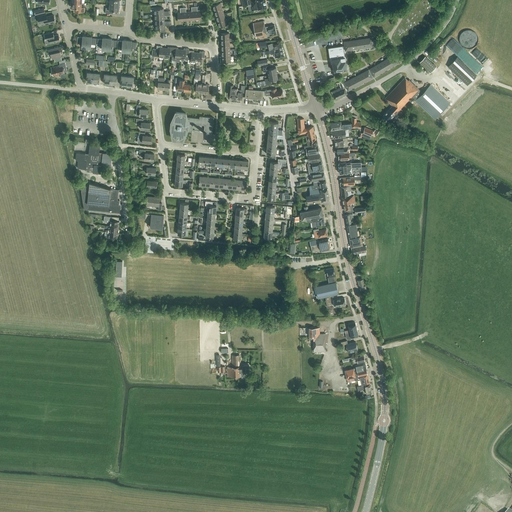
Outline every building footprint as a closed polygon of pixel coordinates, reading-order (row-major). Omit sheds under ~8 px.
[(251,5),(252,10),(258,9),(258,10),(267,8),(264,0),(256,0),(256,1),(251,2),(251,5)] [(85,7),(81,6),(81,3),(70,2),(71,2),(71,6),(72,6),(72,8),(74,8),(74,11),(84,11),(85,7)] [(212,5),(214,11),(222,8),(220,3),(212,5)] [(105,7),(105,13),(112,13),(113,10),(118,11),(119,10),(120,6),(120,5),(109,5),(109,8),(105,7)] [(224,14),(222,8),(214,11),(215,16),(224,14)] [(39,23),(45,21),(45,25),(55,22),(53,15),(47,17),(46,14),(37,16),(39,23)] [(225,26),(227,25),(225,19),(217,22),(219,27),(225,26)] [(264,21),(253,23),(256,38),(267,36),(265,27),(264,21)] [(170,23),(155,24),(155,30),(159,29),(159,33),(165,32),(165,26),(170,25),(170,23)] [(265,27),(267,36),(268,36),(273,35),(273,37),(276,36),(276,34),(274,25),(265,27)] [(460,35),(459,38),(460,42),(462,45),(465,47),(468,47),(471,47),(474,45),(475,45),(477,42),(478,38),(477,35),(475,31),(472,29),(468,29),(465,30),(462,32),(460,35)] [(51,36),(50,33),(44,35),(45,40),(49,39),(50,43),(60,41),(58,35),(51,36)] [(77,37),(77,43),(80,43),(80,44),(80,45),(80,46),(81,46),(86,47),(87,36),(82,36),(82,37),(77,37)] [(86,47),(91,47),(95,47),(95,45),(96,45),(96,39),(91,38),(92,37),(87,36),(86,47)] [(364,39),(366,48),(373,46),(372,40),(372,37),(364,39)] [(101,48),(106,49),(107,38),(102,38),(102,39),(97,39),(97,45),(100,45),(100,48),(101,48)] [(113,47),(113,46),(116,47),(116,40),(111,40),(112,39),(107,38),(106,49),(111,49),(112,49),(112,48),(113,48),(113,47)] [(358,40),(359,49),(366,48),(364,39),(358,40)] [(117,47),(120,47),(120,50),(121,50),(126,51),(127,40),(122,40),(122,41),(117,41),(117,47)] [(133,49),(133,48),(136,49),(136,42),(131,42),(132,41),(127,40),(126,51),(131,51),(132,51),(132,50),(133,50),(133,49)] [(359,49),(358,40),(351,41),(352,50),(359,49)] [(344,42),(345,51),(352,50),(351,41),(344,42)] [(162,46),(157,45),(156,49),(152,49),(152,56),(159,57),(158,57),(164,58),(165,48),(162,47),(162,46)] [(169,56),(172,56),(173,47),(168,46),(168,48),(165,48),(164,58),(169,58),(169,56)] [(329,54),(332,59),(332,61),(332,64),(334,72),(335,73),(339,72),(339,70),(346,69),(343,46),(328,48),(329,54)] [(52,59),(54,59),(55,62),(62,60),(61,57),(60,51),(62,50),(61,47),(47,50),(48,54),(50,53),(52,59)] [(173,47),(172,56),(172,60),(179,62),(180,59),(181,49),(178,49),(178,47),(173,47)] [(265,54),(270,53),(271,54),(274,54),(275,58),(284,56),(282,47),(273,49),(270,50),(265,51),(265,54)] [(181,49),(180,59),(185,60),(188,61),(188,59),(189,50),(189,49),(184,48),(184,50),(181,49)] [(190,62),(196,62),(197,52),(194,52),(194,51),(189,50),(188,59),(191,60),(190,62)] [(197,52),(196,62),(201,63),(201,57),(204,57),(205,52),(200,51),(199,53),(197,52)] [(393,55),(387,58),(392,66),(398,63),(393,55)] [(425,56),(419,62),(430,72),(436,67),(425,56)] [(476,75),(457,57),(448,66),(467,85),(476,75)] [(387,58),(381,62),(386,70),(392,66),(387,58)] [(50,72),(51,72),(51,73),(51,74),(52,73),(53,76),(60,74),(60,77),(64,78),(65,77),(65,76),(66,75),(66,74),(67,73),(67,72),(67,71),(67,70),(67,69),(65,62),(65,63),(59,64),(60,67),(59,67),(58,66),(51,68),(51,69),(51,70),(51,71),(50,71),(50,72)] [(381,62),(375,65),(380,73),(386,70),(381,62)] [(374,77),(380,73),(375,65),(369,69),(374,77)] [(267,71),(268,75),(277,73),(276,67),(269,69),(268,66),(262,67),(263,72),(267,71)] [(253,70),(246,71),(247,77),(250,76),(251,78),(254,78),(253,70)] [(369,70),(362,73),(366,81),(373,78),(369,70)] [(265,79),(265,81),(266,84),(271,83),(271,81),(278,79),(277,73),(268,75),(269,78),(265,79)] [(362,73),(356,76),(360,84),(366,81),(362,73)] [(356,76),(350,79),(354,87),(360,84),(356,76)] [(201,93),(202,84),(198,83),(198,78),(194,78),(193,85),(196,85),(195,92),(201,93)] [(405,78),(386,97),(385,99),(392,106),(383,116),(388,121),(394,114),(395,115),(399,111),(398,111),(412,96),(435,118),(449,104),(430,85),(422,93),(409,80),(408,81),(405,78)] [(348,91),(354,87),(350,79),(344,83),(348,91)] [(341,87),(338,89),(341,96),(347,94),(345,88),(344,88),(342,84),(340,85),(341,87)] [(237,90),(238,88),(233,88),(233,85),(228,85),(227,95),(232,95),(231,99),(237,100),(237,90)] [(241,90),(237,90),(237,100),(241,100),(242,92),(244,93),(245,86),(241,86),(241,90)] [(272,98),(283,96),(283,91),(282,92),(281,89),(276,90),(276,88),(265,90),(266,95),(272,94),(272,98)] [(335,99),(341,96),(338,89),(331,92),(335,99)] [(262,99),(262,98),(263,91),(253,90),(249,90),(246,90),(246,97),(258,98),(258,100),(260,100),(261,99),(262,99)] [(148,116),(148,110),(140,109),(140,105),(137,105),(136,115),(139,116),(139,115),(148,116)] [(173,139),(183,140),(187,131),(192,131),(193,124),(205,125),(204,132),(203,132),(203,134),(206,134),(206,133),(212,134),(214,117),(200,116),(199,118),(186,117),(186,113),(176,112),(172,122),(171,128),(173,139)] [(356,122),(356,118),(352,117),(351,128),(360,128),(361,122),(356,122)] [(304,119),(302,118),(297,118),(297,120),(298,130),(299,134),(306,132),(307,135),(305,136),(306,136),(315,134),(313,126),(304,128),(304,119)] [(149,129),(150,123),(143,122),(143,119),(136,119),(136,124),(141,125),(140,129),(142,129),(145,129),(149,129)] [(351,123),(347,124),(341,124),(341,121),(329,123),(330,131),(343,129),(351,128),(351,123)] [(361,137),(362,135),(370,139),(373,130),(365,127),(363,132),(363,133),(359,132),(359,134),(355,133),(355,135),(358,136),(361,137)] [(332,138),(346,136),(345,134),(346,133),(346,130),(330,132),(332,138)] [(152,136),(145,135),(145,132),(139,132),(138,137),(142,138),(142,142),(151,143),(152,136)] [(335,147),(348,146),(348,144),(351,143),(351,141),(350,138),(347,138),(343,138),(334,139),(335,147)] [(318,146),(318,145),(317,140),(311,141),(307,142),(308,146),(304,146),(304,149),(318,146)] [(112,154),(99,153),(100,146),(90,145),(88,154),(76,153),(76,160),(78,160),(77,168),(86,169),(85,171),(91,172),(91,170),(93,170),(93,173),(100,173),(100,174),(102,163),(111,164),(112,154)] [(319,151),(318,146),(304,149),(301,149),(301,152),(306,151),(307,155),(319,153),(319,151)] [(154,154),(145,153),(145,150),(139,149),(139,156),(145,156),(144,159),(153,160),(154,154)] [(321,160),(320,156),(320,154),(307,156),(308,163),(321,160)] [(308,168),(309,172),(316,171),(324,170),(321,161),(307,163),(308,168)] [(361,171),(361,162),(346,162),(346,161),(338,162),(339,174),(348,173),(348,172),(352,172),(361,171)] [(155,174),(156,168),(149,167),(149,164),(142,163),(142,169),(146,170),(146,173),(155,174)] [(309,172),(310,181),(325,179),(323,170),(316,172),(316,171),(309,172)] [(351,177),(340,178),(341,186),(354,185),(354,179),(356,179),(356,180),(362,179),(362,176),(353,177),(351,177)] [(148,177),(142,177),(141,180),(147,181),(147,186),(156,187),(156,184),(157,184),(157,181),(147,180),(148,177)] [(325,179),(315,181),(313,182),(314,186),(318,185),(318,189),(327,188),(325,179)] [(110,189),(110,188),(89,182),(89,186),(82,185),(81,191),(84,209),(121,213),(120,206),(119,206),(119,200),(117,200),(119,189),(110,189)] [(329,199),(327,188),(318,189),(318,185),(314,186),(309,186),(310,196),(306,197),(307,201),(321,198),(321,200),(329,199)] [(342,197),(344,210),(347,210),(347,211),(353,210),(352,203),(355,202),(354,195),(353,195),(342,197)] [(161,210),(162,203),(159,203),(159,197),(147,196),(147,205),(158,206),(158,210),(161,210)] [(205,205),(208,205),(208,212),(216,212),(217,206),(212,205),(213,201),(206,201),(205,205)] [(284,209),(284,210),(283,213),(287,214),(291,214),(292,206),(287,206),(286,209),(284,209)] [(305,211),(300,212),(302,220),(307,219),(307,221),(312,222),(313,227),(316,226),(325,225),(323,214),(321,208),(308,210),(307,206),(304,207),(305,211)] [(345,215),(345,217),(347,224),(355,223),(354,223),(353,215),(353,213),(351,214),(351,213),(345,215)] [(151,215),(150,227),(162,228),(164,216),(163,216),(151,215)] [(112,217),(104,216),(104,221),(110,222),(110,226),(119,227),(119,221),(112,220),(112,217)] [(348,231),(357,230),(357,229),(357,226),(356,226),(355,223),(347,224),(348,231)] [(313,229),(314,231),(317,231),(318,233),(316,233),(317,237),(318,237),(327,236),(327,235),(327,234),(327,232),(326,232),(325,229),(319,230),(318,228),(313,229)] [(105,231),(105,235),(104,240),(110,241),(110,238),(117,239),(118,233),(109,232),(105,231)] [(360,234),(358,235),(356,235),(349,237),(350,243),(362,240),(361,234),(360,234)] [(329,247),(330,247),(329,245),(328,245),(328,242),(329,242),(328,239),(318,241),(318,239),(310,241),(311,249),(320,247),(320,250),(329,248),(329,247)] [(365,246),(351,248),(352,254),(367,252),(366,247),(365,247),(365,246)] [(333,267),(326,269),(329,283),(336,282),(334,276),(335,276),(334,268),(333,267)] [(363,278),(357,280),(360,290),(366,288),(363,278)] [(329,283),(315,286),(318,298),(324,297),(325,296),(330,295),(338,293),(336,282),(329,283)] [(345,305),(344,298),(333,299),(334,307),(345,305)] [(355,322),(348,324),(349,329),(344,330),(346,338),(348,339),(359,336),(355,322)] [(309,328),(309,336),(309,339),(313,339),(313,351),(315,351),(315,354),(316,354),(316,351),(326,351),(325,334),(319,334),(319,328),(313,328),(313,327),(311,327),(310,328),(309,328)] [(347,340),(340,342),(342,348),(346,346),(348,352),(358,350),(356,342),(348,344),(347,340)] [(243,365),(243,366),(239,366),(239,355),(232,355),(232,366),(227,366),(227,377),(244,376),(244,372),(249,373),(249,365),(243,365)] [(350,377),(354,376),(367,374),(364,361),(355,363),(356,368),(353,368),(345,370),(347,378),(350,377)] [(368,374),(354,377),(355,380),(360,379),(362,385),(370,383),(369,379),(368,374)] [(372,393),(370,384),(357,386),(358,390),(365,389),(366,394),(372,393)]
